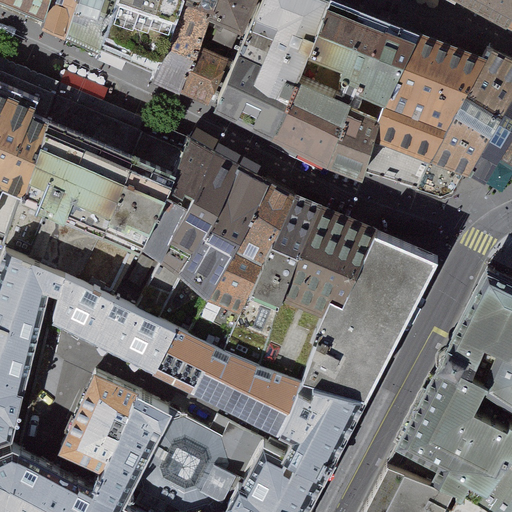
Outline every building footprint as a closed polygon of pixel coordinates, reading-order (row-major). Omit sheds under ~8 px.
[(51,0),(16,0),(48,13),(51,0)] [(51,0),(48,13),(44,25),(69,36),(80,0),(51,0)] [(117,0),(80,0),(69,36),(100,49),(104,38),(117,0)] [(183,0),(117,0),(104,38),(161,61),(183,0)] [(214,8),(195,0),(183,0),(161,61),(156,76),(184,88),(202,47),(209,24),(214,8)] [(255,0),(195,0),(214,8),(209,24),(215,27),(212,38),(235,47),(255,0)] [(292,97),(306,65),(332,1),(330,0),(264,0),(253,27),(275,36),(256,82),(292,97)] [(511,0),(443,0),(474,15),(508,32),(511,25),(511,0)] [(422,34),(332,1),(306,65),(363,88),(393,100),(422,34)] [(218,104),(276,132),(292,97),(256,82),(275,36),(253,27),(218,104)] [(393,100),(379,134),(432,154),(484,58),(422,34),(393,100)] [(230,58),(202,47),(184,88),(211,100),(230,58)] [(511,58),(490,48),(484,58),(432,154),(465,167),(468,168),(494,123),(511,91),(511,58)] [(363,88),(306,65),(292,97),(276,132),(332,159),(364,172),(379,134),(393,100),(363,88)] [(0,229),(10,233),(57,93),(14,75),(0,68),(0,229)] [(511,91),(494,123),(508,133),(511,126),(511,91)] [(52,245),(99,111),(57,93),(10,233),(52,245)] [(89,264),(145,130),(99,111),(52,245),(74,256),(89,264)] [(508,133),(494,123),(468,168),(486,178),(501,151),(508,133)] [(511,126),(508,133),(501,151),(511,158),(511,126)] [(125,282),(188,148),(145,130),(89,264),(125,282)] [(416,188),(432,154),(379,134),(364,172),(416,188)] [(146,293),(216,152),(192,139),(188,148),(151,228),(125,282),(146,293)] [(186,271),(240,165),(216,152),(146,293),(169,304),(186,271)] [(453,192),(465,167),(432,154),(416,188),(441,196),(453,192)] [(212,294),(269,180),(240,165),(186,271),(212,294)] [(233,334),(297,195),(269,180),(212,294),(200,318),(233,334)] [(288,289),(322,206),(297,195),(233,334),(258,346),(263,348),(288,289)] [(309,297),(345,216),(322,206),(288,289),(309,297)] [(347,300),(380,233),(345,216),(309,297),(330,307),(335,295),(347,300)] [(52,245),(10,233),(0,262),(0,318),(37,329),(50,283),(62,286),(74,256),(52,245)] [(310,370),(307,376),(370,394),(441,257),(380,233),(347,300),(335,295),(330,307),(320,328),(324,330),(310,370)] [(62,286),(55,312),(158,365),(184,311),(169,304),(146,293),(125,282),(89,264),(74,256),(62,286)] [(511,276),(490,266),(474,295),(430,379),(391,452),(455,489),(473,500),(511,448),(511,276)] [(232,400),(258,346),(233,334),(200,318),(184,311),(158,365),(232,400)] [(10,430),(37,329),(0,318),(0,510),(2,511),(3,511),(23,444),(16,441),(6,445),(1,435),(10,430)] [(258,346),(232,400),(284,425),(307,376),(310,370),(263,348),(258,346)] [(106,466),(140,390),(98,369),(63,445),(106,466)] [(307,376),(284,425),(296,433),(292,442),(288,450),(330,471),(334,462),(370,394),(307,376)] [(213,511),(230,511),(267,440),(230,423),(226,433),(140,390),(106,466),(98,484),(128,500),(135,486),(187,511),(211,505),(213,511)] [(288,450),(267,440),(230,511),(150,511),(128,500),(98,484),(84,511),(306,511),(330,471),(288,450)] [(34,450),(23,444),(3,511),(84,511),(98,484),(34,450)] [(511,448),(473,500),(492,511),(507,511),(511,506),(511,448)] [(455,489),(391,452),(384,468),(363,508),(361,511),(511,511),(511,506),(507,511),(492,511),(473,500),(455,489)]
